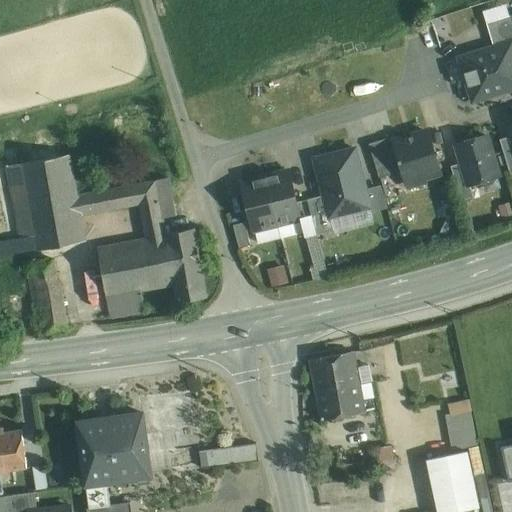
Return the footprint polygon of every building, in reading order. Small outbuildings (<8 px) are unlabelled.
[(483,13),(494,46),(511,40),(511,23),(506,6),(483,13)] [(511,40),(494,46),(459,57),(473,101),(511,89),(511,40)] [(152,113),(140,114),(141,126),(153,125),(152,113)] [(396,141),(394,142),(403,171),(407,182),(440,172),(428,132),(396,141)] [(486,135),(457,144),(462,163),(469,185),(470,185),(498,176),(486,135)] [(394,136),(369,144),(379,178),(403,171),(394,142),(396,141),(394,136)] [(511,138),(511,136),(500,139),(510,174),(511,172),(511,138)] [(355,149),(314,159),(324,195),(329,217),(330,217),(370,207),(355,149)] [(81,215),(77,195),(70,154),(7,166),(20,238),(35,235),(37,249),(83,246),(81,215)] [(462,163),(451,166),(461,200),(473,197),(470,185),(469,185),(462,163)] [(288,171),(265,177),(277,224),(300,218),(296,202),(288,171)] [(265,177),(242,183),(254,230),(277,224),(265,177)] [(168,178),(155,180),(160,203),(173,200),(168,178)] [(147,238),(166,233),(164,218),(176,215),(173,200),(160,203),(155,180),(77,195),(81,215),(140,204),(147,238)] [(324,195),(308,199),(317,234),(333,230),(330,217),(329,217),(324,195)] [(308,199),(296,202),(300,218),(305,237),(317,234),(308,199)] [(166,233),(174,284),(175,285),(178,302),(207,297),(194,228),(166,233)] [(106,295),(140,291),(174,284),(166,233),(147,238),(98,248),(106,295)] [(295,281),(312,277),(301,236),(284,240),(295,281)] [(55,260),(26,265),(37,320),(65,314),(55,260)] [(267,267),(271,284),(287,279),(283,263),(267,267)] [(140,291),(106,295),(110,316),(144,310),(140,291)] [(65,314),(37,320),(39,332),(67,327),(65,314)] [(354,351),(310,360),(316,391),(360,383),(354,351)] [(360,383),(316,391),(321,420),(365,412),(360,383)] [(471,410),(447,415),(453,450),(477,445),(471,410)] [(149,475),(140,414),(78,422),(89,507),(110,504),(107,481),(149,475)] [(0,471),(27,467),(21,430),(4,433),(3,428),(0,428),(0,471)] [(200,450),(203,468),(259,460),(256,443),(200,450)] [(511,444),(501,447),(509,482),(511,480),(511,444)] [(391,447),(372,450),(375,464),(393,460),(391,447)] [(467,451),(427,459),(438,511),(455,511),(478,507),(467,451)] [(44,465),(33,467),(36,489),(47,487),(44,465)] [(35,492),(4,496),(6,511),(32,511),(37,511),(35,492)] [(89,507),(87,508),(87,511),(131,511),(130,502),(110,504),(89,507)]
